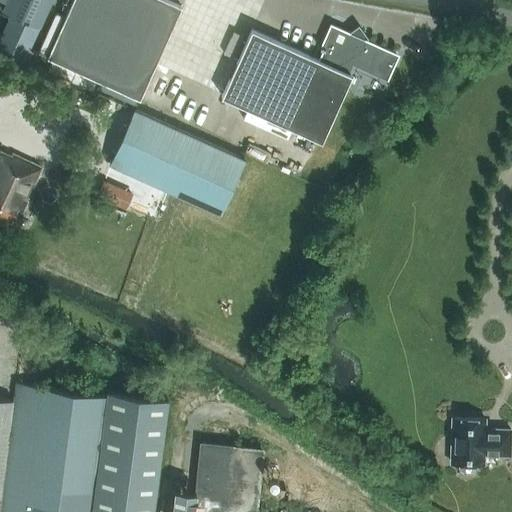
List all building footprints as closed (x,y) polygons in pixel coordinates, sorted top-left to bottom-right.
[(2,0),(6,2),(2,11),(10,14),(0,36),(0,44),(25,57),(39,28),(51,0),(2,0)] [(139,99),(181,6),(168,0),(71,0),(46,57),(139,99)] [(387,79),(397,56),(364,41),(366,37),(361,29),(358,32),(354,39),(347,36),(349,33),(330,25),(326,35),(327,36),(322,46),(320,46),(319,48),(323,50),(319,59),(251,29),(221,96),(321,141),(351,74),(348,72),(352,63),(387,79)] [(219,213),(244,158),(135,109),(110,164),(219,213)] [(22,209),(42,167),(12,153),(11,155),(0,150),(0,215),(10,221),(17,207),(22,209)] [(119,189),(100,180),(93,194),(113,203),(119,189)] [(21,319),(0,315),(0,395),(11,397),(21,319)] [(86,511),(102,393),(39,385),(16,382),(0,503),(0,511),(86,511)] [(152,511),(167,398),(106,390),(90,511),(152,511)] [(0,493),(12,399),(0,397),(0,493)] [(452,418),(450,462),(483,463),(484,454),(509,455),(510,429),(484,429),(485,419),(452,418)] [(254,511),(261,449),(201,443),(197,485),(193,511),(254,511)] [(193,511),(197,485),(184,483),(169,481),(164,511),(193,511)]
